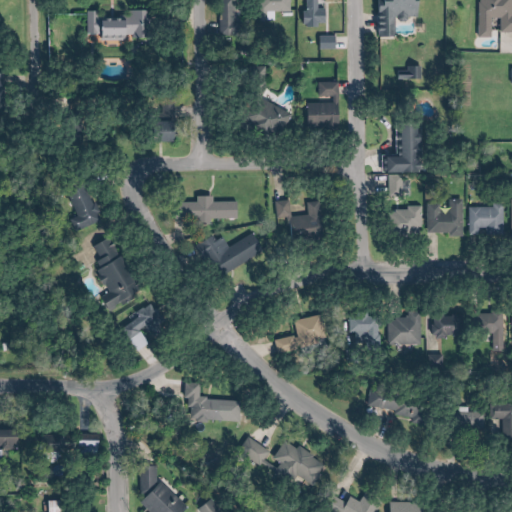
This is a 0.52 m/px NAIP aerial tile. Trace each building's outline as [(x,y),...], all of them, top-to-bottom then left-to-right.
[(219,0),(220,38),(242,38),(242,0),(219,0)] [(290,0),(259,0),(259,21),(274,21),(274,12),(291,12),(290,0)] [(305,0),(305,27),(328,27),(328,0),(305,0)] [(419,0),(379,0),(381,38),(397,37),(396,19),(420,18),(419,0)] [(511,0),(479,0),(478,38),(492,38),(493,19),(502,19),(501,33),(511,33),(511,0)] [(0,74),(0,110),(8,111),(7,74),(0,74)] [(310,104),(309,130),(338,131),(340,84),(320,83),(319,104),(310,104)] [(159,142),(177,142),(177,96),(159,96),(159,142)] [(250,130),(283,140),(291,112),(258,102),(250,130)] [(388,173),(425,172),(424,122),(403,122),(403,158),(388,158),(388,173)] [(411,187),(404,187),(404,177),(389,177),(389,197),(411,197),(411,187)] [(213,203),(213,196),(176,197),(177,221),(198,220),(198,225),(212,224),(212,220),(238,219),(238,202),(213,203)] [(320,197),(275,203),(277,220),(290,219),(293,244),(325,240),(320,197)] [(428,203),(428,236),(463,236),(463,199),(450,199),(450,203),(428,203)] [(505,236),(505,206),(469,206),(469,236),(505,236)] [(422,207),(393,207),(393,237),(422,237),(422,207)] [(265,253),(254,234),(227,249),(225,244),(220,247),(215,238),(199,246),(216,279),(265,253)] [(167,321),(152,304),(121,330),(140,352),(165,331),(162,326),(167,321)] [(479,339),(491,339),(491,353),(505,353),(504,313),(479,313),(479,339)] [(297,336),(275,340),(277,353),(328,344),(322,314),(294,320),(297,336)] [(381,346),(381,314),(349,314),(349,346),(381,346)] [(389,314),(389,346),(422,346),(422,314),(389,314)] [(464,337),(464,316),(434,316),(434,337),(464,337)] [(202,385),(188,385),(187,421),(242,422),(242,401),(201,400),(202,385)] [(435,422),(438,399),(373,391),(370,413),(435,422)] [(511,404),(493,404),(493,436),(504,436),(504,443),(511,442),(511,404)] [(457,435),(486,435),(486,412),(457,412),(457,435)] [(0,462),(4,462),(4,449),(27,448),(27,429),(0,430),(0,462)] [(49,436),(50,451),(94,450),(94,434),(49,436)] [(240,456),(262,467),(270,450),(248,440),(240,456)] [(327,466),(287,440),(273,462),(313,487),(327,466)] [(145,511),(186,511),(190,509),(152,470),(136,486),(147,497),(138,505),(145,511)] [(360,502),(346,495),(336,511),(376,511),(384,499),(367,490),(360,502)] [(220,511),(222,509),(203,499),(196,511),(220,511)] [(66,511),(66,500),(53,501),(53,511),(66,511)] [(425,511),(426,502),(392,501),(391,511),(425,511)]
